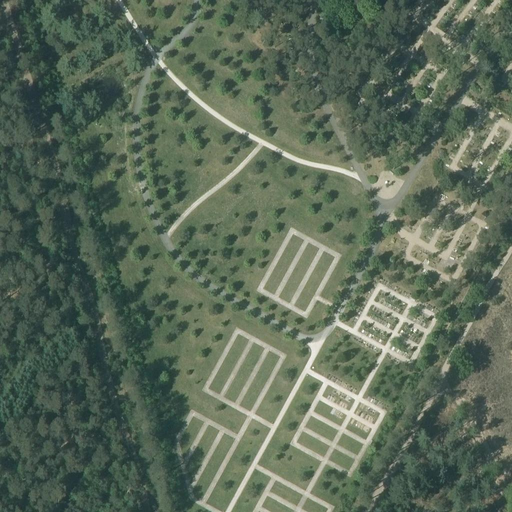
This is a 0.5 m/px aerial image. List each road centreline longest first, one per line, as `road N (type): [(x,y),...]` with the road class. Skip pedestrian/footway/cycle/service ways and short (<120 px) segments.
road 1 (track): [(4,0),(141,511)]
road 2 (track): [(511,242),(442,381)]
road 3 (track): [(442,381),(371,511)]
road 4 (track): [(511,506),(442,381)]
